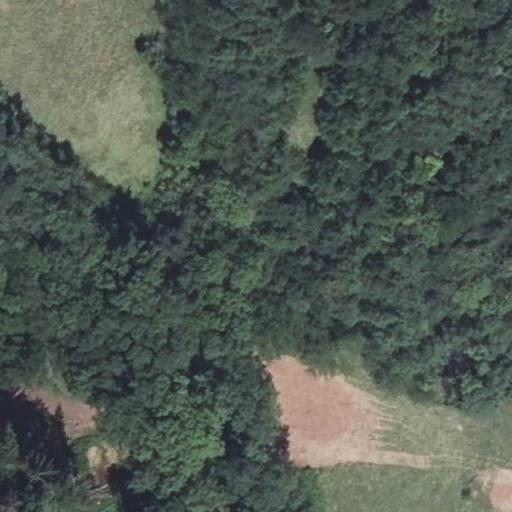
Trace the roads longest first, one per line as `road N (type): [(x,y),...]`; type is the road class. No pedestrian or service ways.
road 1 (track): [(242,511),(182,365),(195,183),(189,0)]
road 2 (track): [(0,235),(182,365)]
